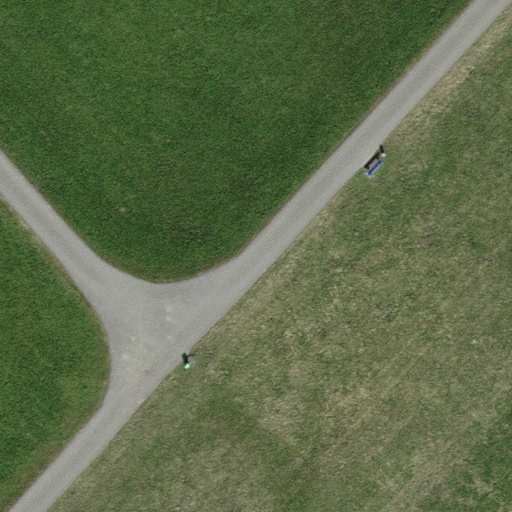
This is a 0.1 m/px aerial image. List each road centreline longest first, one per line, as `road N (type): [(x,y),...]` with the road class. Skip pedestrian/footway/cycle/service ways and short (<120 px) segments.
road 1 (track): [(489,0),(162,353)]
road 2 (track): [(162,353),(0,172)]
road 3 (track): [(162,353),(18,511)]
